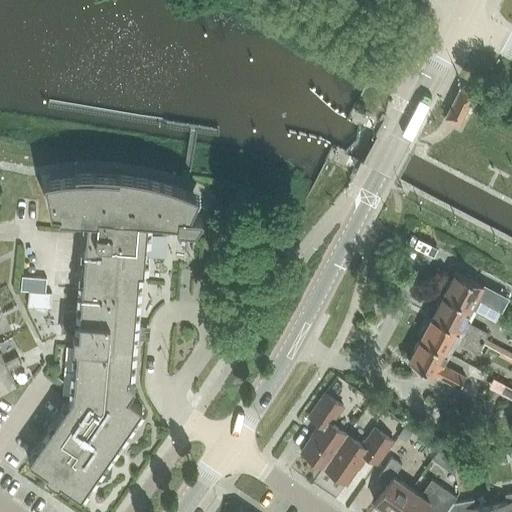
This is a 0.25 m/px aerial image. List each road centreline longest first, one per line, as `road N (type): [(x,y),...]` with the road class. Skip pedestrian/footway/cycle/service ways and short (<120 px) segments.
road 1 (secondary): [(293,341),(460,21)]
road 2 (residential): [(427,251),(366,358),(338,365),(293,341)]
road 3 (secondary): [(225,446),(293,341)]
